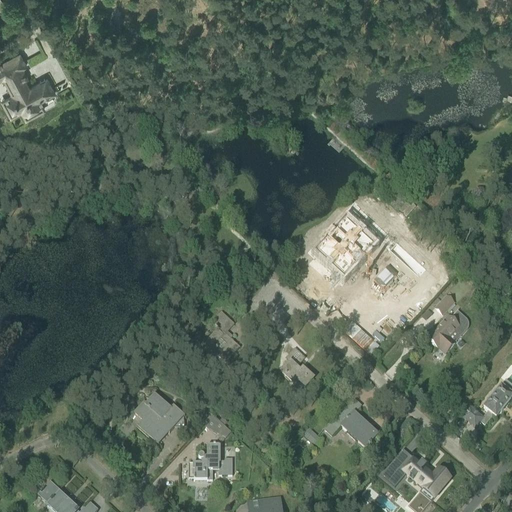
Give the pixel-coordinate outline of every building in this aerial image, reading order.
[(0,19),(9,15),(0,1),(0,19)] [(20,54),(0,65),(0,98),(10,117),(21,111),(26,120),(44,110),(39,102),(55,93),(54,93),(47,80),(48,80),(47,79),(32,88),(21,69),(26,66),(26,65),(25,65),(20,55),(20,54)] [(318,256),(310,265),(337,289),(345,280),(347,278),(348,277),(355,269),(356,268),(363,261),(364,259),(371,252),(372,250),(374,248),(377,245),(384,245),(388,248),(394,241),(361,210),(349,223),(348,223),(347,224),(344,228),(336,236),(330,243),(322,252),(318,256)] [(434,310),(443,317),(454,305),(446,297),(434,310)] [(216,331),(200,349),(213,360),(216,356),(225,364),(232,356),(239,349),(223,334),(224,332),(226,333),(233,325),(234,326),(234,325),(221,313),(214,321),(217,324),(214,328),(216,329),(215,330),(216,331)] [(449,318),(435,333),(428,340),(438,349),(440,347),(447,353),(455,344),(454,343),(465,330),(466,328),(467,325),(466,323),(465,320),(459,315),(453,322),(449,318)] [(290,363),(283,371),(280,374),(295,387),(298,383),(305,389),(313,380),(302,370),(300,373),(295,369),(304,360),(294,351),(286,360),(290,363)] [(469,409),(461,419),(475,429),(479,424),(484,428),(492,417),(495,420),(500,414),(509,404),(508,403),(511,398),(511,397),(500,388),(495,395),(494,394),(488,402),(488,403),(483,410),(488,413),(482,420),(469,409)] [(145,407),(143,405),(134,415),(142,422),(138,427),(153,440),(159,433),(163,437),(168,433),(169,434),(185,417),(174,407),(170,411),(160,402),(159,403),(153,397),(145,407)] [(348,409),(337,421),(331,428),(329,426),(324,432),(332,439),(341,429),(347,434),(365,450),(369,446),(370,447),(372,445),(371,444),(377,437),(354,415),(361,407),(354,401),(348,409)] [(204,426),(213,417),(203,408),(199,412),(203,415),(198,421),(204,426)] [(225,428),(213,417),(204,426),(207,429),(218,435),(225,428)] [(308,431),(302,438),(314,448),(320,442),(308,431)] [(201,464),(199,464),(190,464),(190,471),(193,471),(193,481),(212,481),(212,471),(218,471),(218,477),(232,476),(231,459),(224,460),(224,462),(218,462),(218,446),(206,446),(206,458),(203,458),(202,456),(200,455),(199,456),(198,458),(199,460),(201,460),(201,464)] [(395,462),(382,478),(390,485),(394,488),(395,488),(399,483),(405,476),(409,480),(410,480),(413,483),(414,483),(421,490),(423,491),(419,495),(430,504),(431,504),(442,490),(443,489),(448,483),(449,482),(448,480),(439,474),(440,473),(438,472),(436,474),(437,474),(434,477),(425,470),(426,469),(425,469),(424,470),(421,467),(422,466),(421,465),(420,466),(415,462),(415,461),(414,460),(413,461),(405,470),(395,462)] [(41,495),(39,497),(48,505),(50,506),(48,508),(52,511),(87,511),(84,509),(81,511),(77,511),(59,495),(57,494),(59,492),(50,485),(43,493),(42,492),(40,495),(41,495)] [(258,511),(274,511),(273,501),(257,502),(258,511)]
